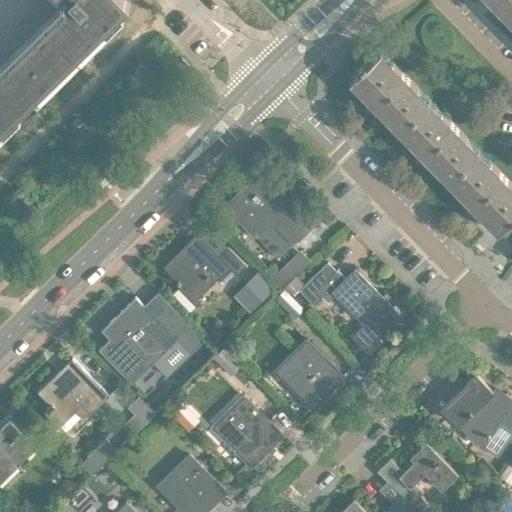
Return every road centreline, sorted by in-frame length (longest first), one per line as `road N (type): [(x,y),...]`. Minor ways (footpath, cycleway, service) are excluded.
road 1 (secondary): [(0,350),(266,78)]
road 2 (residential): [(495,307),(266,78)]
road 3 (residential): [(277,511),(495,307)]
